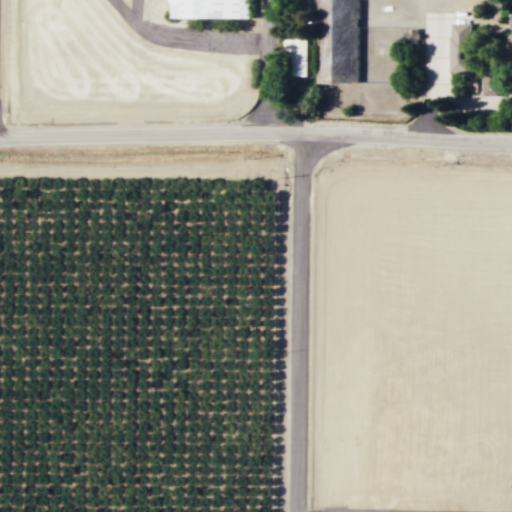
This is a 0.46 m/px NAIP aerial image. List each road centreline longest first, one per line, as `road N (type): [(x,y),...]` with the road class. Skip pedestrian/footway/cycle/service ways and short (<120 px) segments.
road 1 (tertiary): [(511,141),(261,131),(0,135)]
road 2 (track): [(0,167),(241,166),(301,154)]
